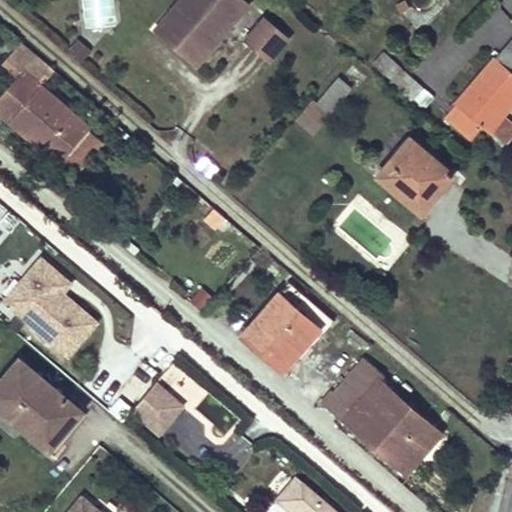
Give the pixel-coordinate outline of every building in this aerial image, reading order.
[(83,0),(87,26),(115,21),(111,0),(83,0)] [(198,65),(250,4),(245,0),(179,0),(167,15),(182,28),(170,42),(198,65)] [(410,8),(405,0),(404,0),(398,3),(402,12),(410,8)] [(182,28),(167,15),(155,29),(170,42),(182,28)] [(270,60),(289,38),(265,17),(246,39),(270,60)] [(68,53),(84,62),(92,47),(76,38),(68,53)] [(23,70),(36,55),(21,42),(7,58),(22,71),(23,70)] [(511,120),(504,114),(511,105),(511,50),(506,46),(447,115),(473,138),(483,126),(489,131),(491,129),(506,142),(511,135),(511,120)] [(41,85),(54,70),(36,55),(23,70),(41,85)] [(433,99),(400,69),(390,81),(412,101),(410,104),(421,113),(433,99)] [(41,85),(23,70),(22,71),(0,96),(0,111),(35,142),(36,142),(39,139),(63,160),(91,128),(41,85)] [(331,113),(351,88),(338,77),(317,102),(331,113)] [(314,134),(331,113),(313,99),(297,119),(314,134)] [(455,174),(410,137),(378,176),(419,209),(437,188),(441,191),(455,174)] [(58,166),(63,160),(39,139),(36,142),(35,142),(33,145),(58,166)] [(210,176),(218,168),(205,156),(197,165),(210,176)] [(422,213),(441,191),(437,188),(419,209),(422,213)] [(236,226),(214,207),(204,218),(226,237),(236,226)] [(97,322),(62,293),(70,283),(42,258),(6,301),(69,354),(97,322)] [(295,357),(320,328),(301,311),(311,300),(289,281),(243,335),(283,370),(295,357)] [(299,360),(334,320),(311,300),(301,311),(320,328),(295,357),(299,360)] [(83,411),(21,358),(0,382),(0,407),(50,450),(83,411)] [(440,432),(380,380),(385,375),(365,358),(345,381),(361,395),(352,406),(355,409),(346,418),(406,471),(440,432)] [(196,402),(208,385),(175,361),(163,378),(196,402)] [(352,406),(361,395),(345,381),(335,393),(322,402),(346,418),(355,409),(352,406)] [(182,405),(156,383),(133,410),(160,433),(182,405)] [(207,391),(195,411),(232,434),(244,414),(207,391)] [(337,511),(296,477),(277,500),(291,511),(337,511)] [(103,511),(83,494),(67,511),(103,511)]
